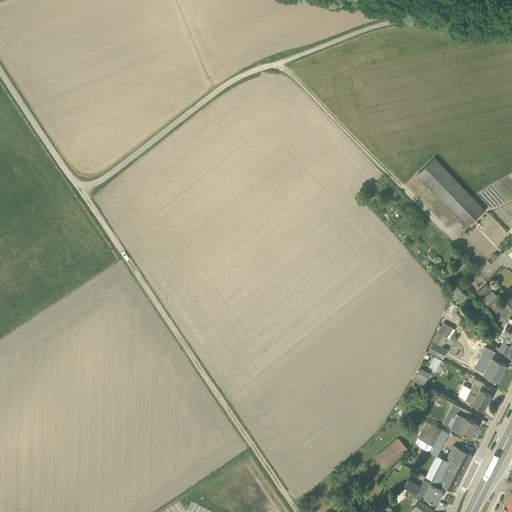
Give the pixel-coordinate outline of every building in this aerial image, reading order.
[(391,138),(409,140),(445,132),(445,129),(456,130),(457,125),(454,125),(433,124),(448,121),(448,114),(460,115),(460,110),(459,110),(452,111),(431,110),(422,112),(421,119),(420,114),(410,116),(409,116),(408,123),(410,124),(409,137),(401,136),(391,138)] [(466,227),(485,210),(435,157),(416,175),(466,227)] [(454,282),(448,288),(462,302),(468,296),(454,282)] [(490,305),(499,296),(487,283),(477,292),(490,305)] [(511,323),(507,321),(501,332),(507,335),(511,337),(509,339),(511,340),(511,323)] [(442,359),(448,349),(442,345),(452,328),(443,323),(427,350),(442,359)] [(511,355),(511,340),(509,339),(511,337),(507,335),(500,348),(496,346),(495,347),(504,356),(506,358),(508,359),(509,359),(508,358),(510,354),(511,355)] [(498,380),(506,364),(492,357),(495,351),(485,346),(474,367),(484,372),(498,380)] [(426,381),(429,373),(419,369),(416,376),(426,381)] [(481,389),(484,383),(475,378),(470,388),(463,385),(458,395),(472,403),(484,408),(491,394),(481,389)] [(470,436),(477,422),(468,417),(470,412),(460,407),(450,426),(456,429),(470,436)] [(426,421),(415,443),(429,450),(441,428),(426,421)] [(375,457),(385,468),(408,449),(398,437),(375,457)] [(454,445),(448,456),(435,481),(453,490),(472,454),(454,445)] [(421,486),(407,479),(403,487),(409,491),(418,498),(420,494),(436,503),(443,490),(430,484),(423,480),(421,486)] [(511,511),(511,490),(500,511),(511,511)] [(431,511),(433,509),(419,500),(414,507),(418,511),(417,511),(431,511)] [(381,511),(379,511),(390,511),(392,510),(386,503),(383,506),(381,503),(377,506),(381,511)]
